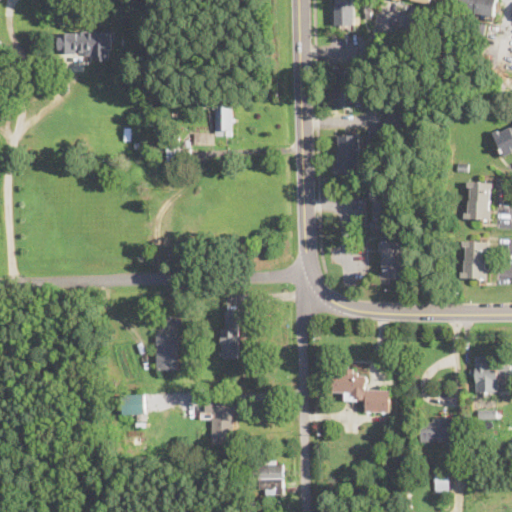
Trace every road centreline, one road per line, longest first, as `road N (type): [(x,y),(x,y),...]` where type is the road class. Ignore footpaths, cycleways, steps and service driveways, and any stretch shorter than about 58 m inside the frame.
road 1 (tertiary): [(299,0),(306,280),(344,307),(511,311)]
road 2 (residential): [(306,280),(0,282)]
road 3 (residential): [(11,0),(10,282)]
road 4 (residential): [(305,511),(306,280)]
